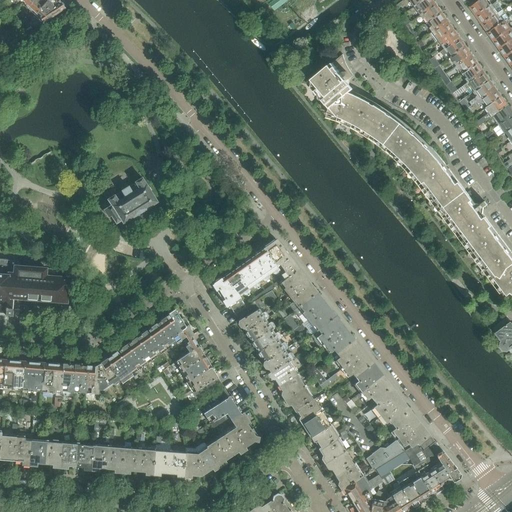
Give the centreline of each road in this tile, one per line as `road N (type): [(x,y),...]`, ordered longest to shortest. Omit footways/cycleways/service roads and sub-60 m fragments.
road 1 (residential): [(276,214),(482,473)]
road 2 (residential): [(0,487),(207,506),(287,456)]
road 3 (residential): [(389,0),(363,20),(361,49),(370,66),(447,127),(511,219)]
road 4 (residential): [(80,0),(276,214)]
road 5 (residential): [(287,456),(182,280)]
road 6 (residential): [(0,338),(95,342),(182,280)]
